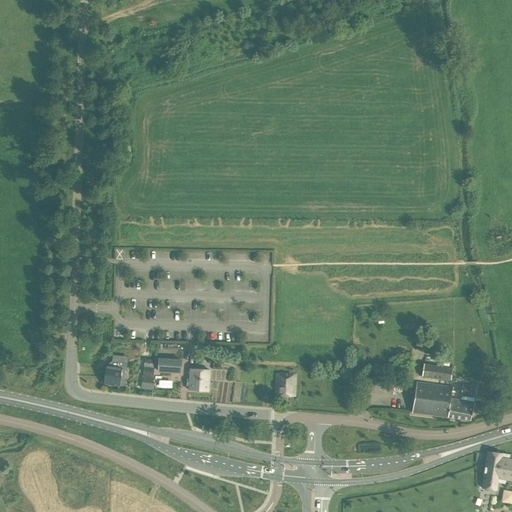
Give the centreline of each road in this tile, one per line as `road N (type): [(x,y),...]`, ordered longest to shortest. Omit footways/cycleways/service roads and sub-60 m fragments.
road 1 (unclassified): [(316,419),(73,393),(83,0)]
road 2 (secondary): [(314,470),(0,397)]
road 3 (unclassified): [(207,511),(123,460),(0,419)]
road 4 (secondary): [(314,470),(397,468),(511,433)]
road 5 (unclassified): [(316,419),(438,437),(511,418)]
